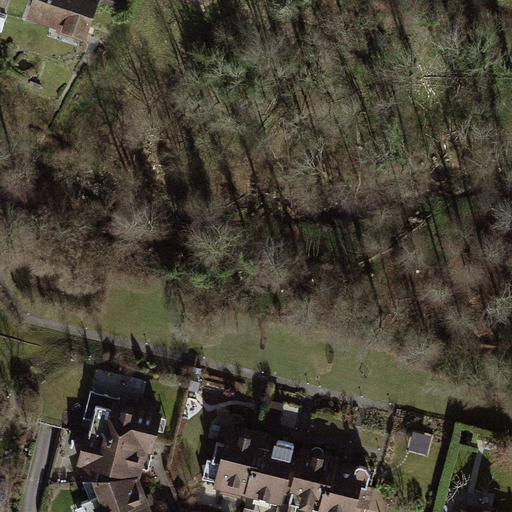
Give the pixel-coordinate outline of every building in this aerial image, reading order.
[(96,0),(32,0),(27,19),(83,38),(96,0)] [(102,437),(158,453),(167,418),(111,403),(102,437)] [(259,437),(223,428),(207,485),(243,495),(259,437)] [(91,476),(151,477),(158,453),(102,437),(91,476)] [(295,446),(259,437),(243,495),(279,505),(295,446)] [(299,448),(295,446),(279,505),(283,506),(306,511),(320,511),(335,457),(299,448)] [(361,511),(373,468),(335,457),(320,511),(361,511)] [(168,511),(151,477),(91,476),(100,511),(168,511)]
